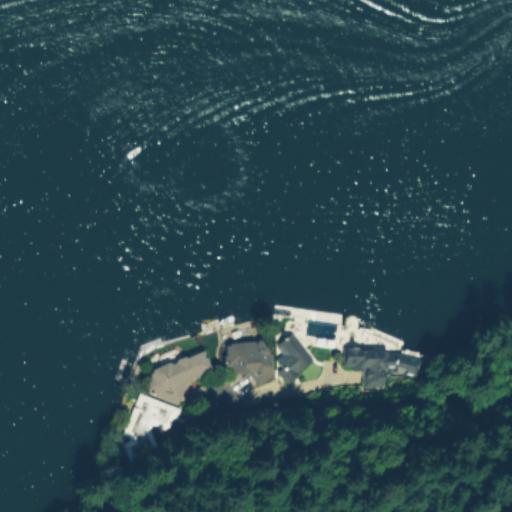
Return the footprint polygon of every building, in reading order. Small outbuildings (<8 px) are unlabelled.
[(307,383),(280,378),(282,364),(279,363),(281,353),(278,352),(281,335),(292,337),(294,335),(299,335),(301,338),(335,343),(332,365),(311,361),(307,383)] [(223,369),(222,356),(224,356),(223,345),(228,345),(227,344),(253,342),(253,344),(259,340),(272,358),(270,361),(271,363),(269,365),(270,366),(271,377),(258,387),(249,373),(234,375),(234,372),(227,373),(227,369),(223,369)] [(343,368),(342,348),(361,347),(361,349),(381,349),(381,351),(387,352),(387,354),(397,353),(424,360),(420,377),(409,375),(409,377),(402,376),(402,374),(394,372),(393,375),(385,374),(386,388),(365,388),(364,371),(353,372),(354,367),(343,368)] [(144,391),(152,369),(167,362),(171,364),(175,362),(176,360),(183,357),(186,358),(202,350),(212,372),(197,379),(196,376),(196,377),(194,381),(191,382),(187,381),(179,404),(144,391)] [(122,437),(142,394),(181,412),(170,436),(158,431),(156,437),(161,453),(132,463),(122,437)]
